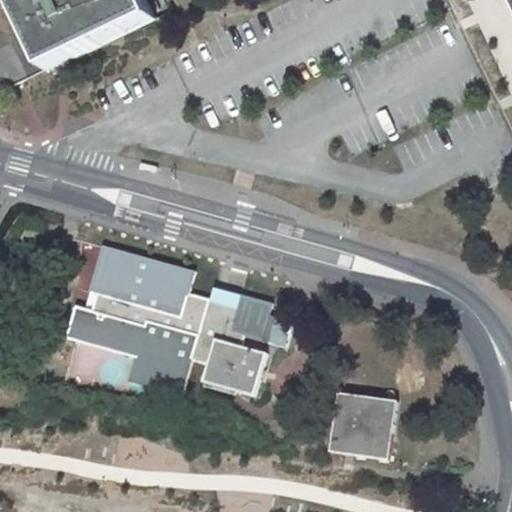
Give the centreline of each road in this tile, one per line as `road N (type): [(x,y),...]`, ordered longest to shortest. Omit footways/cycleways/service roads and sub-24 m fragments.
road 1 (unclassified): [(511,398),(473,310),(430,281),(0,162)]
road 2 (residential): [(132,511),(93,468),(0,457)]
